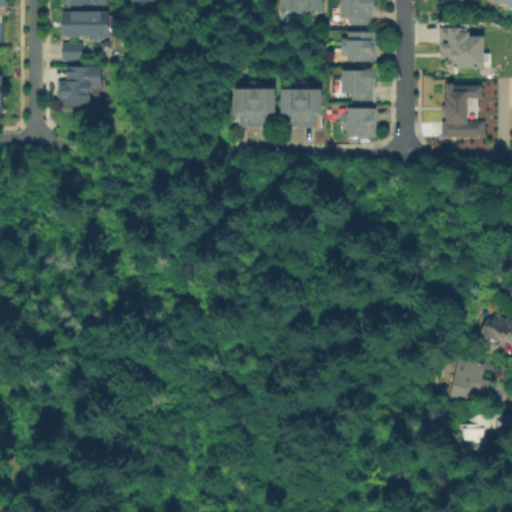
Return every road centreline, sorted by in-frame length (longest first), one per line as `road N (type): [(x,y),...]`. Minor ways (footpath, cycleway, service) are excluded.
road 1 (residential): [(452,157),(238,154)]
road 2 (residential): [(33,0),(34,141)]
